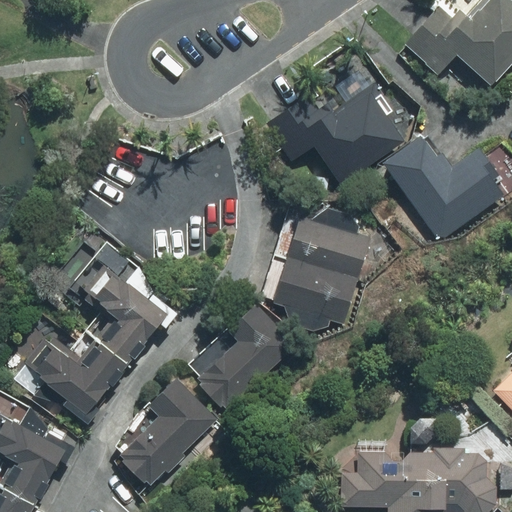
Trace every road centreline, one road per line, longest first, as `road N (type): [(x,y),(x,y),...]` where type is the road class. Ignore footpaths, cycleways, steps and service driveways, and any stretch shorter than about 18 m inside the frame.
road 1 (unknown): [(220,74),(251,194),(232,274),(124,399),(62,511)]
road 2 (residential): [(327,0),(202,85),(159,98),(131,84),(125,53),(144,19),(214,0)]
